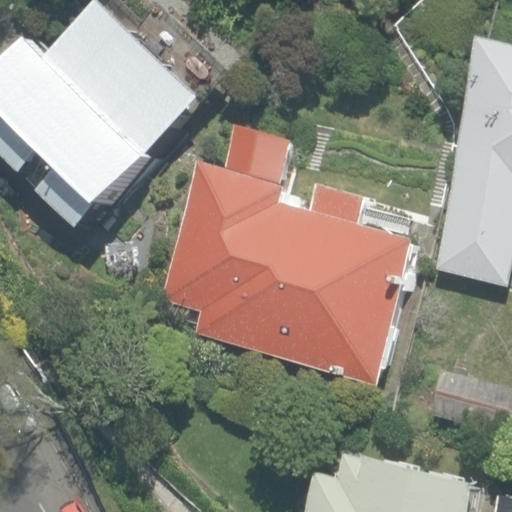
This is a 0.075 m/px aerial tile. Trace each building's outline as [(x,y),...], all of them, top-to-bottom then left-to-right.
[(216,98),(112,0),(104,0),(0,83),(0,137),(101,230),(216,98)] [(511,46),(491,41),(432,265),(500,282),(511,237),(511,46)] [(297,138),(237,121),(169,315),(378,395),(419,235),(287,198),(297,138)] [(511,377),(453,372),(448,417),(511,423),(511,377)] [(360,481),(335,475),(324,511),(485,511),(491,492),(366,460),(360,481)]
